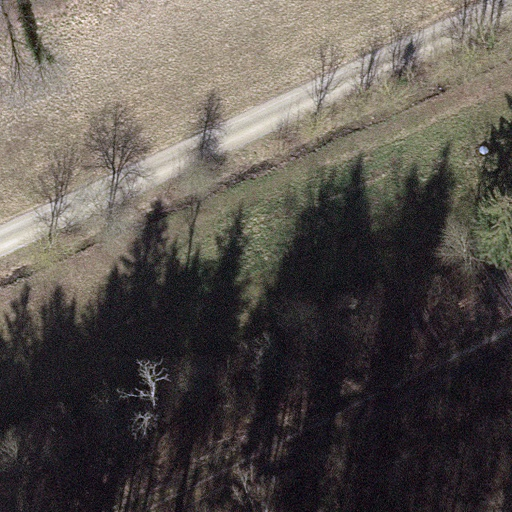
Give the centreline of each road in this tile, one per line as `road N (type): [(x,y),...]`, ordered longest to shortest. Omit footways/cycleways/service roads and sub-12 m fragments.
road 1 (track): [(0,242),(511,6)]
road 2 (track): [(163,511),(511,333)]
